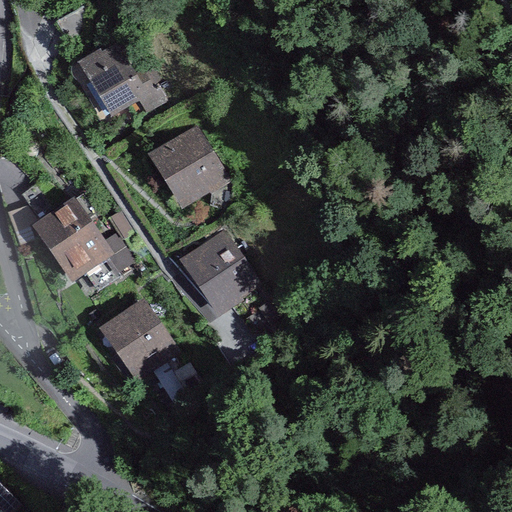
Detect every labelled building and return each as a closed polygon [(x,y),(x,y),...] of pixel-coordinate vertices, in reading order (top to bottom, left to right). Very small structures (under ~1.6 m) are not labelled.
[(86,11),(83,6),(58,19),(73,47),(80,43),(86,11)] [(139,117),(168,100),(159,85),(165,81),(157,67),(147,72),(145,67),(137,72),(119,41),(104,50),(102,47),(81,59),(115,116),(132,105),(139,117)] [(233,177),(198,123),(151,153),(186,207),(233,177)] [(36,239),(31,225),(39,219),(40,220),(70,200),(47,177),(22,194),(29,205),(10,212),(22,244),(36,239)] [(107,238),(77,195),(70,200),(40,220),(36,223),(76,281),(111,257),(121,272),(138,261),(123,240),(135,232),(121,211),(109,219),(117,231),(107,238)] [(263,282),(226,229),(183,259),(222,315),(245,299),(243,295),(263,282)] [(141,381),(182,352),(144,297),(102,326),(141,381)] [(282,317),(270,300),(258,308),(270,325),(282,317)] [(170,369),(160,377),(182,407),(192,399),(170,369)] [(0,511),(16,511),(24,504),(0,481),(0,511)]
